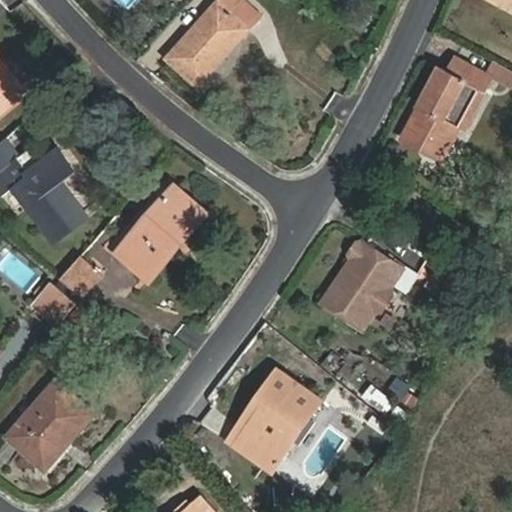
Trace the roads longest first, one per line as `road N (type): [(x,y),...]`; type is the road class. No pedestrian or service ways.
road 1 (residential): [(78,511),(249,309),(310,216)]
road 2 (residential): [(53,0),(178,120),(310,216)]
road 3 (residential): [(310,216),(425,0)]
